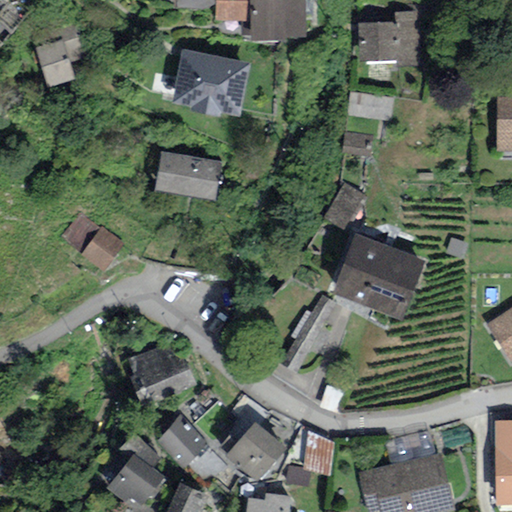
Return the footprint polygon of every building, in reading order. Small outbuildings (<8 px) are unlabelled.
[(175,0),(176,6),(216,5),(215,17),(242,19),(244,35),(301,33),(301,0),(175,0)] [(358,24),(359,62),(395,60),(395,67),(426,66),(423,11),(394,12),(394,22),(358,24)] [(60,39),(37,44),(45,85),(74,79),(70,60),(88,56),(81,26),(59,31),(60,39)] [(250,63),(185,48),(173,98),(239,113),(250,63)] [(511,96),(496,96),(496,151),(511,150),(511,96)] [(370,140),(345,137),(343,152),(372,155),(370,140)] [(217,155),(160,148),(155,184),(213,191),(217,155)] [(367,197),(346,184),(326,215),(347,228),(367,197)] [(120,242),(79,213),(62,237),(103,266),(120,242)] [(356,227),(333,287),(398,312),(421,251),(356,227)] [(336,303),(321,293),(280,361),(296,370),(336,303)] [(511,308),(485,327),(509,363),(511,360),(511,308)] [(168,349),(122,366),(138,407),(184,390),(168,349)] [(174,413),(153,433),(184,464),(205,443),(174,413)] [(239,420),(229,432),(267,466),(292,438),(264,413),(249,429),(239,420)] [(511,415),(497,415),(499,506),(511,505),(511,415)] [(333,443),(308,430),(301,468),(290,466),(287,481),(309,485),(311,472),(327,475),(333,443)] [(440,455),(363,472),(371,510),(390,506),(391,511),(433,511),(452,508),(440,455)] [(134,461),(112,487),(141,511),(163,485),(134,461)] [(178,479),(165,511),(197,511),(203,498),(193,494),(196,486),(178,479)] [(247,499),(245,511),(288,511),(290,495),(263,492),(262,501),(247,499)]
